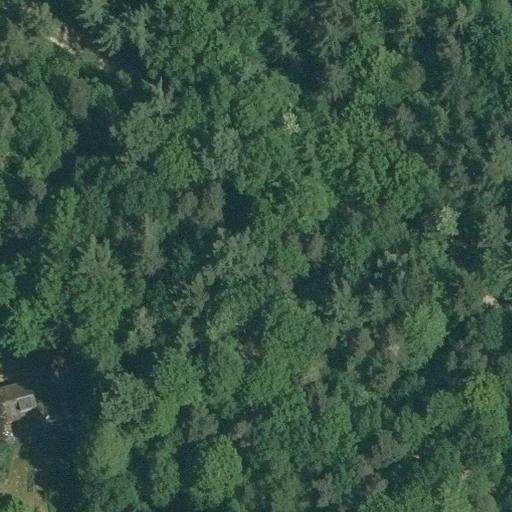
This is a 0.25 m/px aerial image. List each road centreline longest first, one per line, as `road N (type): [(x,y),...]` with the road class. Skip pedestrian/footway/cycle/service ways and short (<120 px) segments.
road 1 (track): [(511,323),(14,0)]
road 2 (track): [(408,268),(380,312),(251,351),(49,360),(27,374)]
